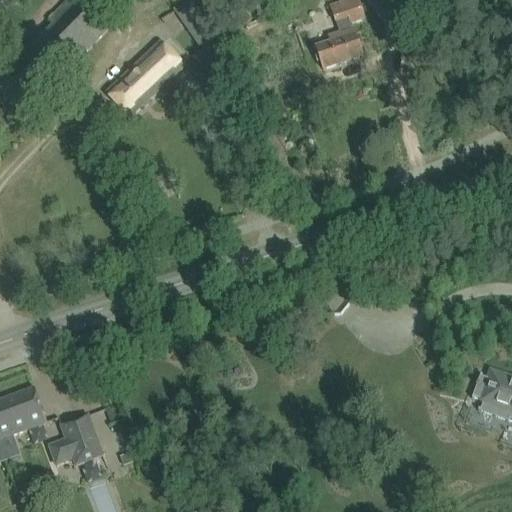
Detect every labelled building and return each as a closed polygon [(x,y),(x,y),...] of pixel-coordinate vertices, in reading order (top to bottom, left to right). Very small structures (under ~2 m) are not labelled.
[(0,78),(0,95),(10,105),(24,119),(111,28),(97,14),(81,0),(68,0),(48,21),(52,25),(0,78)] [(365,21),(359,2),(357,0),(348,0),(343,2),(344,4),(331,9),(340,36),(329,39),(331,45),(316,50),(323,72),(363,59),(352,25),(365,21)] [(186,5),(175,11),(183,22),(198,12),(200,10),(194,1),(186,5)] [(193,60),(216,84),(236,65),(213,41),(193,60)] [(184,69),(175,59),(162,45),(107,95),(130,120),(184,69)] [(99,148),(78,162),(83,168),(103,154),(99,148)] [(150,207),(141,193),(127,202),(136,216),(150,207)] [(499,376),(498,377),(492,375),(482,403),(484,404),(481,414),(511,424),(511,382),(503,379),(503,378),(499,376)] [(0,403),(0,441),(47,424),(35,391),(0,403)] [(114,410),(106,413),(111,424),(118,421),(114,410)] [(66,441),(48,447),(56,469),(74,463),(76,468),(103,458),(88,418),(61,428),(66,441)]
